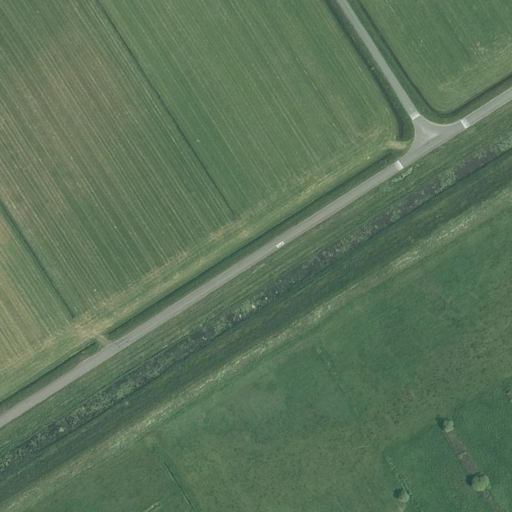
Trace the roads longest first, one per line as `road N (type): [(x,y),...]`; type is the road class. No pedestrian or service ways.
road 1 (unclassified): [(433,143),(0,421)]
road 2 (unclassified): [(433,143),(340,0)]
